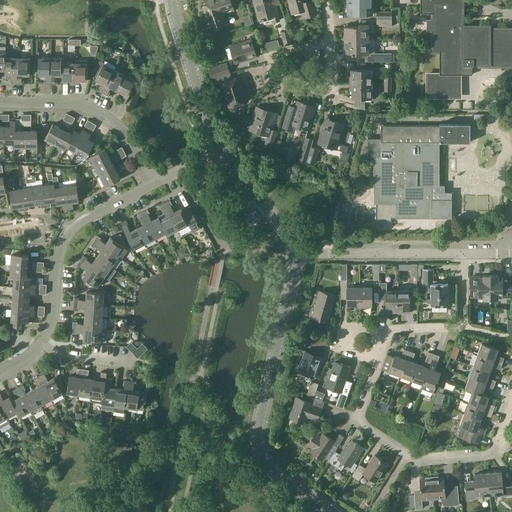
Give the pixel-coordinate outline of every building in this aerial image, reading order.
[(203,7),(209,26),(225,21),(223,14),(233,10),(230,0),(206,0),(205,0),(207,5),(203,7)] [(273,22),(279,20),(273,0),(253,0),(259,19),(271,16),(273,22)] [(288,0),(292,13),(302,10),(304,17),(317,14),(313,0),(306,2),(305,0),(288,0)] [(371,0),(351,0),(348,0),(348,14),(372,14),(371,0)] [(511,66),(511,29),(489,29),(489,27),(464,27),(464,0),(420,0),(420,14),(431,14),(431,19),(426,19),(427,32),(431,32),(431,53),(440,53),(440,74),(428,74),(428,97),(460,97),(460,75),(472,75),(472,66),(511,66)] [(377,12),(377,20),(392,20),(392,12),(377,12)] [(345,27),(345,40),(369,40),(369,32),(373,32),(374,30),(374,25),(358,25),(358,26),(345,27)] [(285,46),(288,45),(292,44),(288,30),(281,32),(285,46)] [(251,40),(230,46),(235,63),(257,56),(251,40)] [(369,47),(369,40),(345,40),(345,53),(358,53),(358,54),(365,54),(365,61),(377,61),(377,60),(392,60),(392,53),(372,53),(372,47),(369,47)] [(45,84),(51,84),(51,57),(39,57),(38,75),(46,75),(46,77),(45,80),(45,84)] [(51,57),(51,84),(57,84),(57,80),(55,78),(55,75),(62,75),(63,75),(63,63),(64,63),(64,58),(51,57)] [(18,58),(6,58),(5,58),(5,70),(5,75),(13,75),(13,77),(11,79),(11,84),(18,84),(18,58)] [(30,58),(18,58),(18,84),(24,84),(24,79),(22,78),(22,75),(30,75),(30,58)] [(103,93),(114,70),(116,66),(105,61),(104,62),(99,60),(95,75),(97,76),(95,80),(102,83),(101,86),(99,86),(97,90),(103,93)] [(63,75),(62,75),(62,80),(70,80),(70,83),(75,83),(75,63),(64,63),(63,63),(63,75)] [(75,63),(75,83),(79,83),(79,80),(87,81),(87,63),(75,63)] [(226,63),(208,69),(211,79),(230,73),(226,63)] [(350,84),(352,84),(372,83),(372,67),(362,68),(362,69),(351,70),(351,76),(350,76),(350,84)] [(125,75),(114,70),(103,93),(108,96),(110,91),(109,90),(111,87),(117,91),(125,75)] [(136,80),(125,75),(117,91),(124,94),(123,97),(121,97),(119,101),(125,104),(136,80)] [(248,101),(240,77),(221,83),(229,107),(248,101)] [(352,98),(354,98),(362,98),(363,100),(372,100),(372,83),(352,84),(352,98)] [(282,128),(288,129),(293,131),(294,126),(308,130),(315,107),(298,101),(296,107),(289,105),(282,128)] [(272,129),(273,124),(278,126),(281,116),(276,114),(257,108),(252,124),(258,126),(256,132),(268,135),(264,147),(272,149),(277,131),(272,129)] [(344,124),(326,119),(319,143),(336,148),(344,124)] [(10,126),(4,126),(4,143),(14,143),(15,143),(15,130),(16,130),(16,121),(15,121),(10,121),(10,126)] [(53,124),(45,139),(55,144),(65,125),(61,122),(58,127),(53,124)] [(21,130),(16,130),(15,130),(15,143),(14,143),(14,147),(26,147),(26,125),(21,125),(21,130)] [(30,125),(26,125),(26,147),(37,147),(38,130),(31,130),(30,125)] [(73,135),(72,134),(67,132),(70,127),(65,125),(55,144),(65,150),(67,146),(66,146),(73,135)] [(439,187),(439,186),(440,144),(471,145),(471,126),(440,126),(440,128),(382,127),(382,138),(368,138),(368,157),(374,157),(374,204),(376,204),(375,221),(391,221),(391,218),(451,219),(452,193),(444,193),(445,187),(439,187)] [(66,146),(67,146),(76,151),(87,132),(83,129),(80,134),(74,131),(72,134),(73,135),(66,146)] [(76,151),(86,157),(95,142),(89,139),(91,134),(87,132),(76,151)] [(313,140),(305,137),(298,159),(307,161),(311,147),(313,140)] [(319,149),(311,147),(307,161),(314,164),(319,149)] [(105,148),(90,156),(95,167),(115,156),(112,152),(108,154),(105,148)] [(95,167),(100,176),(115,168),(112,163),(117,161),(115,156),(95,167)] [(115,168),(100,176),(105,187),(120,179),(117,173),(122,170),(120,166),(115,168)] [(77,184),(76,185),(75,180),(76,180),(75,174),(70,175),(71,181),(65,182),(66,186),(69,208),(73,207),(73,202),(79,201),(77,184)] [(58,176),(53,177),(53,179),(54,184),(54,188),(56,200),(56,201),(56,205),(63,204),(64,209),(69,208),(66,186),(65,182),(64,181),(58,182),(58,176)] [(54,184),(43,185),(46,207),(51,206),(50,201),(56,201),(56,200),(54,188),(54,184)] [(41,208),(46,207),(43,185),(32,187),(35,204),(40,203),(41,208)] [(35,204),(32,187),(21,189),(25,210),(29,210),(28,205),(35,204)] [(25,210),(21,189),(10,190),(12,207),(19,206),(20,211),(25,210)] [(189,206),(182,209),(181,208),(174,212),(172,207),(172,204),(170,201),(165,203),(178,229),(189,224),(193,232),(201,228),(189,206)] [(163,211),(165,213),(158,217),(159,217),(160,219),(159,219),(166,233),(167,235),(178,229),(165,203),(159,206),(161,210),(163,211)] [(148,209),(142,212),(155,238),(166,233),(159,219),(160,219),(159,217),(158,217),(151,221),(149,216),(150,213),(148,209)] [(137,228),(145,244),(155,238),(142,212),(137,214),(139,218),(141,219),(144,225),(137,228)] [(134,249),(145,244),(137,228),(130,231),(128,227),(128,224),(126,220),(121,223),(134,249)] [(97,236),(94,240),(118,257),(125,247),(111,237),(106,244),(101,241),(101,238),(97,236)] [(118,257),(94,240),(91,245),(94,247),(96,247),(101,251),(97,257),(111,267),(118,257)] [(12,253),(11,265),(33,266),(33,262),(28,261),(29,255),(12,253)] [(104,277),(111,267),(97,257),(93,263),(88,259),(87,257),(83,255),(80,260),(104,277)] [(83,277),(97,287),(104,277),(80,260),(77,265),(81,268),(82,267),(87,271),(83,277)] [(33,271),(33,266),(11,265),(10,276),(14,277),(14,276),(27,277),(27,276),(27,271),(33,271)] [(433,269),(423,269),(423,303),(431,303),(431,306),(448,306),(448,284),(433,284),(433,269)] [(484,298),(491,298),(491,275),(483,275),(483,277),(470,277),(471,297),(484,296),(484,298)] [(498,275),(491,275),(491,298),(498,298),(498,296),(511,296),(511,277),(498,277),(498,275)] [(31,276),(27,276),(27,277),(14,276),(14,277),(14,287),(36,288),(36,284),(31,283),(31,277),(31,276)] [(14,287),(13,298),(30,299),(30,293),(35,294),(36,288),(14,287)] [(347,305),(359,305),(359,287),(347,287),(347,305)] [(372,287),(359,287),(359,305),(372,305),(372,287)] [(386,308),(386,313),(398,313),(398,290),(386,290),(386,302),(384,302),(384,308),(386,308)] [(410,313),(410,312),(410,308),(412,308),(412,301),(410,301),(410,290),(398,290),(398,313),(410,313)] [(79,297),(74,297),(74,303),(103,306),(106,306),(107,293),(87,291),(86,299),(80,299),(79,297)] [(328,322),(331,312),(331,310),(335,296),(320,291),(312,317),(328,322)] [(13,298),(12,309),(34,310),(34,306),(29,305),(30,299),(13,298)] [(85,312),(85,316),(102,317),(103,306),(74,303),(74,309),(78,309),(80,307),(85,308),(85,311),(85,312)] [(34,315),(34,312),(34,310),(12,309),(11,320),(13,321),(13,326),(22,326),(22,322),(28,323),(28,315),(34,315)] [(102,317),(85,316),(84,323),(78,323),(77,321),(73,321),(72,327),(98,329),(101,329),(102,317)] [(322,331),(324,325),(310,321),(308,327),(322,331)] [(100,342),(101,329),(98,329),(72,327),(72,333),(76,333),(78,332),(84,332),(83,341),(100,342)] [(133,354),(137,359),(143,354),(148,349),(143,343),(138,348),(132,342),(126,347),(133,354)] [(479,352),(478,355),(502,363),(505,358),(500,356),(498,357),(496,356),(499,349),(482,343),(479,352)] [(389,371),(400,376),(409,351),(404,349),(402,353),(403,355),(402,357),(395,355),(394,357),(387,355),(382,369),(389,371)] [(321,357),(306,351),(299,370),(314,375),(321,357)] [(400,376),(412,379),(418,363),(411,360),(412,358),(413,357),(415,353),(409,351),(400,376)] [(412,379),(423,384),(434,354),(428,352),(425,361),(426,363),(425,365),(418,363),(412,379)] [(439,355),(434,354),(423,384),(421,389),(433,393),(435,388),(441,371),(435,369),(439,355)] [(502,363),(478,355),(474,366),(490,372),(493,364),(496,366),(496,367),(500,369),(502,363)] [(341,364),(335,362),(326,387),(340,392),(337,400),(345,403),(350,388),(343,385),(350,366),(341,363),(341,364)] [(474,366),(469,377),(494,386),(496,380),(492,379),(490,380),(488,379),(490,372),(474,366)] [(77,377),(69,376),(66,393),(79,395),(83,369),(77,368),(76,372),(78,374),(77,377)] [(79,395),(91,397),(93,380),(86,378),(86,375),(88,374),(89,370),(83,369),(79,395)] [(91,397),(102,398),(103,399),(106,377),(107,372),(101,371),(100,377),(101,378),(101,381),(93,380),(91,397)] [(44,373),(39,376),(51,399),(54,397),(62,393),(59,387),(62,386),(61,384),(62,383),(60,381),(61,381),(59,377),(55,379),(54,378),(47,381),(45,379),(46,377),(44,373)] [(39,386),(32,389),(41,405),(51,399),(39,376),(33,379),(36,383),(37,383),(39,386)] [(103,399),(102,398),(101,403),(114,405),(116,388),(109,386),(110,383),(111,382),(112,378),(106,377),(103,399)] [(482,394),(485,387),(487,388),(488,390),(492,391),(494,386),(469,377),(465,389),(472,391),(473,391),(482,394)] [(126,407),(130,381),(124,380),(123,384),(124,385),(124,389),(116,388),(114,405),(113,411),(125,413),(126,407)] [(126,407),(144,410),(147,393),(141,392),(141,391),(133,390),(133,387),(135,386),(136,382),(130,381),(126,407)] [(314,397),(319,383),(312,381),(307,394),(314,397)] [(43,409),(41,405),(32,389),(26,393),(24,390),(25,389),(23,385),(18,387),(30,411),(33,415),(43,409)] [(18,397),(12,401),(11,401),(18,412),(17,412),(19,417),(30,411),(18,387),(12,390),(14,394),(16,395),(18,397)] [(489,396),(482,394),(473,391),(472,391),(468,402),(493,411),(495,405),(491,404),(489,405),(486,404),(489,396)] [(0,393),(0,404),(7,418),(8,418),(17,412),(18,412),(11,401),(12,401),(9,396),(2,400),(1,398),(1,396),(0,393)] [(313,403),(296,397),(292,407),(293,407),(289,418),(305,423),(308,417),(317,420),(321,408),(312,405),(313,403)] [(374,408),(377,401),(371,399),(368,406),(374,408)] [(468,402),(464,414),(481,420),(483,412),(486,413),(487,415),(491,416),(493,411),(468,402)] [(383,403),(381,410),(386,412),(389,405),(383,403)] [(8,418),(7,418),(0,404),(0,428),(10,422),(8,418)] [(478,426),(481,420),(464,414),(460,425),(465,427),(462,437),(478,443),(482,433),(485,434),(487,428),(483,426),(481,427),(478,426)] [(30,436),(27,430),(17,435),(21,441),(30,436)] [(325,456),(330,459),(335,451),(338,447),(333,444),(335,441),(323,433),(320,437),(315,433),(307,445),(312,449),(310,452),(322,460),(325,456)] [(335,451),(330,459),(328,461),(341,470),(345,464),(350,467),(363,447),(352,440),(346,449),(344,448),(340,454),(335,451)] [(376,482),(388,463),(374,454),(365,468),(359,464),(352,476),(359,480),(363,473),(376,482)] [(501,471),(487,472),(489,494),(495,493),(495,496),(496,496),(511,494),(511,481),(502,482),(501,471)] [(485,494),(489,494),(487,472),(474,474),(475,484),(465,485),(467,499),(484,497),(485,496),(485,494)] [(422,500),(434,499),(431,476),(425,477),(425,479),(419,479),(421,494),(414,494),(416,508),(423,508),(422,500)] [(438,476),(431,476),(434,499),(441,498),(444,505),(446,505),(446,506),(459,505),(457,485),(452,486),(451,481),(444,482),(444,477),(438,477),(438,476)]
